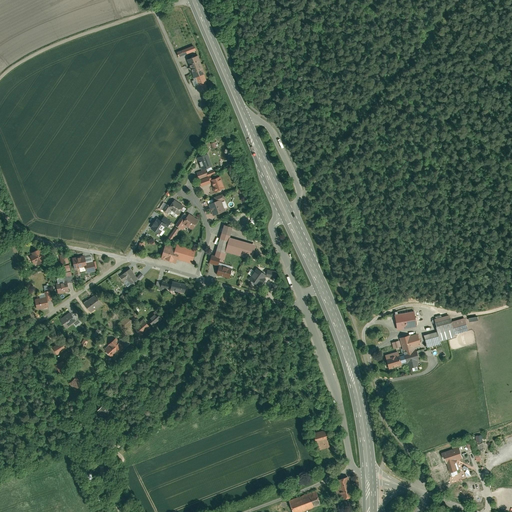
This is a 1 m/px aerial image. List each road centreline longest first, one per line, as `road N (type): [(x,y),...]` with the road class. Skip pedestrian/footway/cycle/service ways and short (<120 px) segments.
road 1 (primary): [(290,218),(358,384),(369,478)]
road 2 (unclassified): [(0,78),(68,39),(185,0)]
road 3 (primary): [(195,0),(271,178)]
road 4 (residential): [(303,304),(338,397),(352,467)]
road 5 (residential): [(125,260),(0,355)]
road 6 (residential): [(125,260),(29,235),(0,212)]
